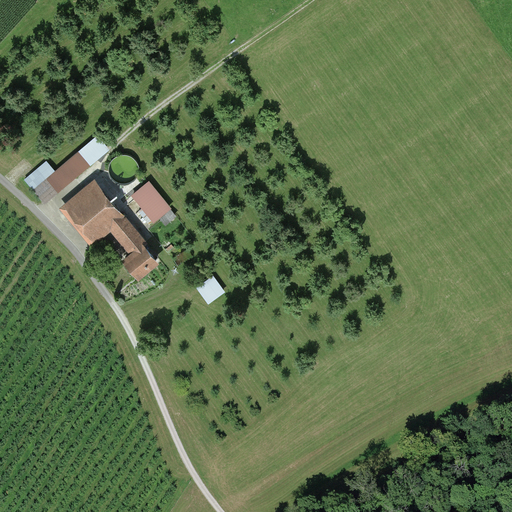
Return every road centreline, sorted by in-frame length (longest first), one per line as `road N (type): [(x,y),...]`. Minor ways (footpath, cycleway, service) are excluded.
road 1 (track): [(306,0),(174,96),(39,214)]
road 2 (track): [(220,511),(192,471),(127,325)]
road 3 (track): [(0,176),(69,244),(127,325)]
